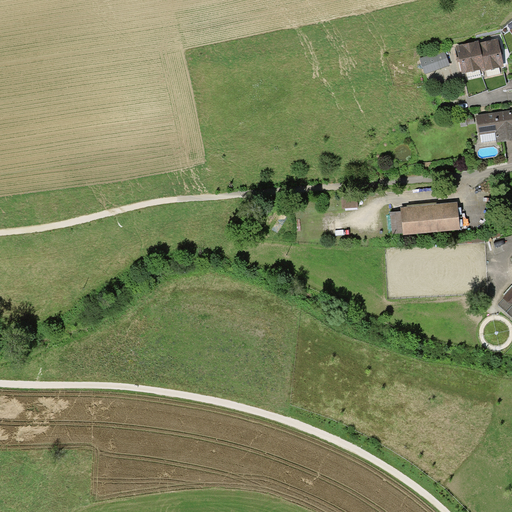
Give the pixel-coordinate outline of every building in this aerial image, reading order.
[(498,38),(479,42),(485,69),(485,71),(504,66),(498,38)] [(485,69),(479,42),(479,40),(456,45),(462,74),(481,70),(481,72),(485,71),(485,69)] [(444,48),(419,57),(425,74),(450,65),(444,48)] [(511,109),(476,115),(479,135),(481,135),(495,133),(496,140),(497,142),(509,140),(511,139),(511,109)] [(495,133),(481,135),(482,142),(496,140),(495,133)] [(460,229),(457,201),(436,204),(407,207),(401,207),(401,211),(390,212),(392,234),(403,233),(403,235),(460,229)] [(511,287),(503,298),(504,299),(508,303),(511,303),(511,287)] [(511,303),(508,303),(504,299),(498,305),(511,317),(511,303)]
